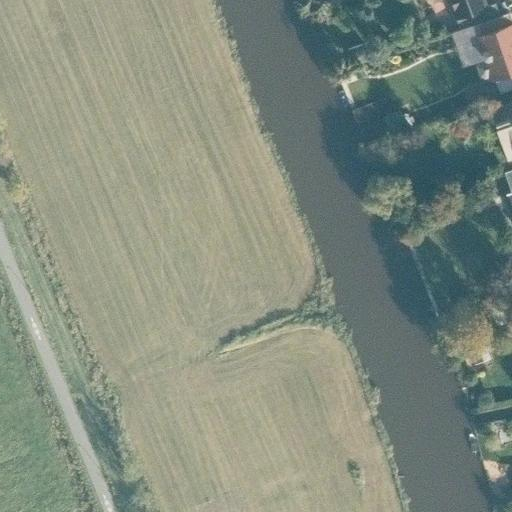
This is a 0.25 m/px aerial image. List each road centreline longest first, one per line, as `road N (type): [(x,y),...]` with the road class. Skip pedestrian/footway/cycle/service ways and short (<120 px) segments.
road 1 (track): [(0,199),(127,511)]
road 2 (unclassified): [(101,511),(0,255)]
